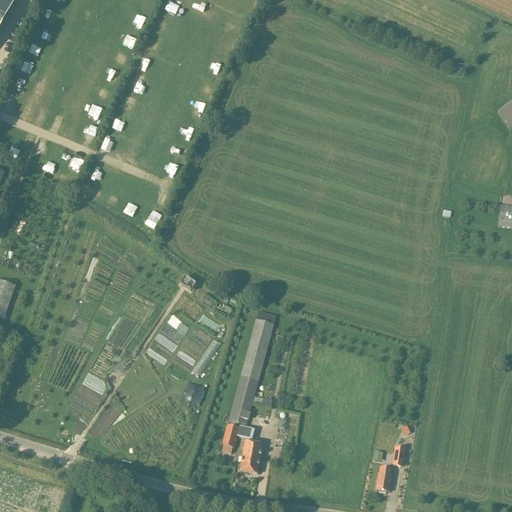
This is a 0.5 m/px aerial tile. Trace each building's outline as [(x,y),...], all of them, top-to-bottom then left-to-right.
[(0,0),(0,29),(15,0),(0,0)] [(40,37),(49,41),(53,31),(45,27),(40,37)] [(117,66),(125,69),(128,62),(120,58),(117,66)] [(27,65),(24,74),(33,76),(35,68),(27,65)] [(16,82),(12,96),(17,97),(21,83),(16,82)] [(511,103),(497,111),(510,134),(511,132),(511,103)] [(41,155),(38,164),(47,167),(50,158),(41,155)] [(511,229),(511,207),(500,206),(497,228),(511,229)] [(0,320),(3,321),(15,288),(0,282),(0,320)] [(247,427),(274,326),(256,321),(228,422),(247,427)] [(234,450),(237,438),(251,442),(254,431),(240,427),(239,429),(227,426),(222,446),(234,450)] [(244,442),(240,472),(258,475),(263,445),(244,442)] [(404,450),(395,449),(393,467),(402,468),(404,450)] [(378,475),(376,492),(379,492),(378,494),(385,495),(385,493),(388,494),(391,477),(390,477),(391,470),(380,469),(379,475),(378,475)]
